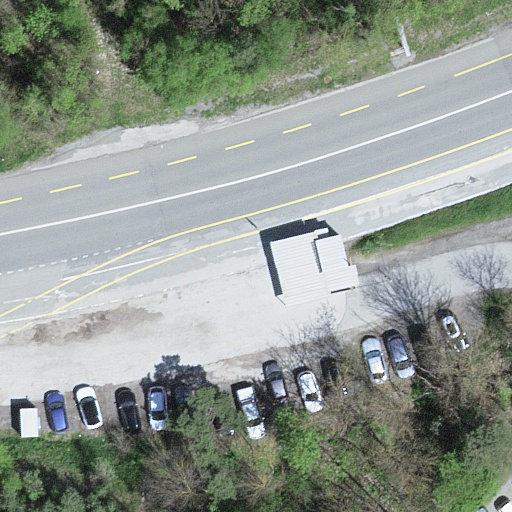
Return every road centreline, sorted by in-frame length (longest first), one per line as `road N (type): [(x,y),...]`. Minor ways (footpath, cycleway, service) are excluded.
road 1 (motorway): [(0,258),(511,39)]
road 2 (primary): [(511,90),(298,164),(0,234)]
road 3 (motorway): [(120,0),(0,53)]
